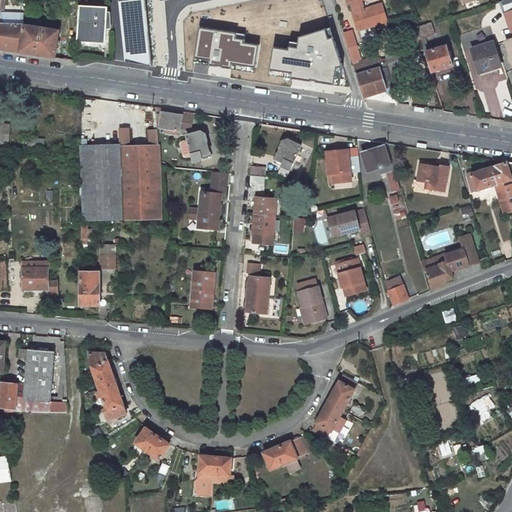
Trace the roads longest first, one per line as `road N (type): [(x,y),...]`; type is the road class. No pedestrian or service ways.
road 1 (tertiary): [(0,67),(246,105)]
road 2 (residential): [(246,105),(227,342)]
road 3 (unclassified): [(511,268),(322,339)]
road 4 (residential): [(218,438),(254,434),(302,407),(321,375),(322,339)]
road 5 (residential): [(121,333),(148,407),(182,430),(218,438)]
road 6 (tertiary): [(363,121),(511,142)]
road 7 (unclassified): [(363,121),(329,0)]
road 8 (unclassified): [(121,333),(0,322)]
